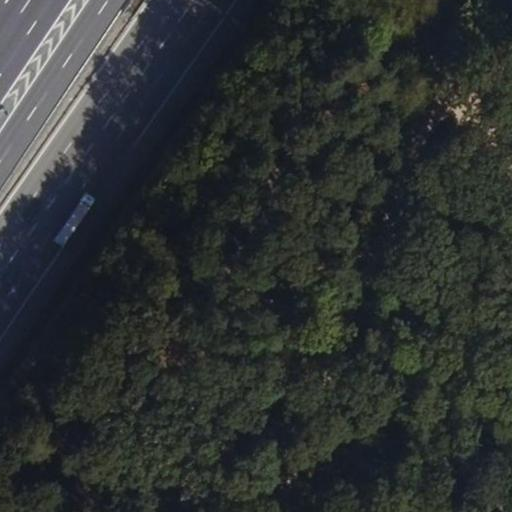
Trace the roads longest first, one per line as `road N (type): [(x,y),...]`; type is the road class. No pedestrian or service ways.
road 1 (track): [(441,93),(273,511)]
road 2 (motorway): [(32,222),(187,0)]
road 3 (motorway): [(115,0),(0,171)]
